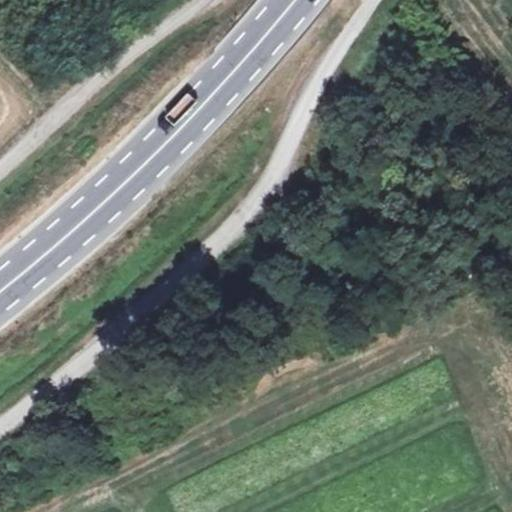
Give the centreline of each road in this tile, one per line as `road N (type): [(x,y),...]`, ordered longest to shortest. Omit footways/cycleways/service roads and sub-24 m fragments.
road 1 (track): [(380,0),(308,89),(274,185),(226,241),(0,428)]
road 2 (secondary): [(296,0),(191,118),(0,293)]
road 3 (track): [(0,193),(214,0)]
